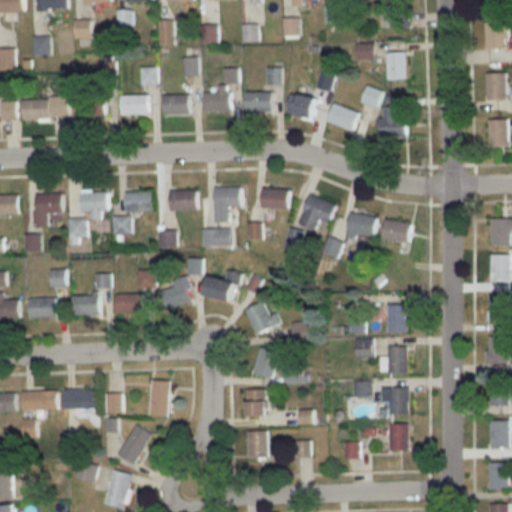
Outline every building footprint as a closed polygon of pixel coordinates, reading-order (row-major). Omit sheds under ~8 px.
[(0,0),(0,11),(25,12),(24,0),(0,0)] [(69,0),(37,0),(38,9),(69,8),(69,0)] [(325,23),(341,23),(341,4),(325,4),(325,23)] [(284,18),(284,36),(300,36),(300,18),(284,18)] [(92,38),(92,20),(75,20),(75,38),(92,38)] [(506,48),(506,22),(487,22),(487,48),(506,48)] [(218,24),(201,24),(201,42),(218,42),(218,24)] [(50,53),(48,37),(34,38),(36,55),(50,53)] [(376,59),(376,43),(357,43),(357,59),(376,59)] [(0,47),(0,68),(15,69),(15,48),(0,47)] [(408,78),(407,51),(388,52),(389,79),(408,78)] [(333,90),(340,60),(326,56),(319,86),(333,90)] [(198,75),(198,57),(183,57),(184,75),(198,75)] [(141,85),(159,85),(159,66),(141,66),(141,85)] [(226,76),(238,75),(238,68),(226,70),(226,76)] [(282,68),(269,68),(269,83),(282,83),(282,68)] [(489,72),(489,99),(508,99),(508,72),(489,72)] [(206,93),(206,111),(231,111),(231,85),(219,85),(219,93),(206,93)] [(382,89),(367,86),(364,102),(379,105),(382,89)] [(273,112),(273,91),(248,91),(248,112),(273,112)] [(289,113),(315,116),(317,96),(292,92),(289,113)] [(79,116),(106,116),(106,94),(79,94),(79,116)] [(122,95),(122,114),(149,114),(149,95),(122,95)] [(163,113),(190,113),(190,95),(163,95),(163,113)] [(69,97),(23,97),(23,117),(69,117),(69,97)] [(1,101),(1,119),(16,119),(16,101),(1,101)] [(329,120),(353,130),(361,112),(336,102),(329,120)] [(383,138),(407,138),(407,116),(402,116),(402,106),(383,105),(383,138)] [(490,119),(490,146),(509,146),(509,119),(490,119)] [(216,221),(230,221),(230,206),(243,206),(243,187),(216,187),(216,221)] [(264,207),(291,207),(291,188),(264,188),(264,207)] [(198,210),(198,190),(171,190),(171,210),(198,210)] [(93,214),(108,214),(108,191),(81,191),(81,211),(93,211),(93,214)] [(126,192),(126,211),(153,211),(153,192),(126,192)] [(0,214),(20,214),(20,195),(0,194),(0,214)] [(36,226),(48,226),(48,213),(63,213),(63,194),(36,194),(36,226)] [(320,219),(331,222),(337,202),(310,194),(301,225),(316,230),(320,219)] [(374,239),(378,216),(352,211),(347,233),(374,239)] [(131,217),(114,217),(114,233),(131,233),(131,217)] [(413,222),(387,218),(384,237),(409,241),(413,222)] [(511,245),(511,231),(511,218),(492,218),(492,245),(511,245)] [(286,248),(297,252),(303,231),(291,228),(286,248)] [(232,244),(232,229),(204,229),(204,244),(232,244)] [(176,231),(160,231),(160,246),(176,246),(176,231)] [(492,281),(511,281),(511,271),(511,255),(492,255),(492,281)] [(67,285),(66,270),(52,270),(52,285),(67,285)] [(228,278),(211,275),(207,295),(236,300),(240,274),(229,272),(228,278)] [(162,291),(168,309),(195,300),(188,276),(174,280),(176,287),(162,291)] [(5,300),(5,292),(0,292),(0,318),(20,319),(20,300),(5,300)] [(74,314),(100,314),(100,294),(74,294),(74,314)] [(118,294),(118,314),(144,314),(144,294),(118,294)] [(509,321),(509,295),(491,295),(490,321),(509,321)] [(31,317),(58,317),(58,298),(31,298),(31,317)] [(268,315),(267,303),(250,306),(254,331),(282,326),(280,313),(268,315)] [(389,332),(408,332),(408,304),(389,304),(389,332)] [(313,336),(309,320),(293,324),(297,340),(313,336)] [(488,363),(509,363),(510,337),(489,336),(488,363)] [(281,352),(263,346),(254,371),(272,378),(281,352)] [(408,372),(408,346),(389,346),(389,372),(408,372)] [(309,366),(288,366),(288,383),(309,383),(309,366)] [(511,405),(511,378),(491,378),(491,405),(511,405)] [(171,380),(152,379),(152,414),(170,415),(171,380)] [(99,388),(65,389),(66,410),(83,410),(83,417),(99,416),(99,388)] [(410,388),(384,388),(384,414),(410,414),(410,388)] [(269,415),(269,389),(248,389),(248,415),(269,415)] [(0,411),(17,411),(17,392),(0,391),(0,411)] [(59,410),(59,391),(23,391),(23,410),(59,410)] [(107,393),(107,411),(124,411),(124,393),(107,393)] [(300,423),(313,423),(313,410),(300,410),(300,423)] [(511,420),(491,421),(492,447),(511,447),(511,420)] [(154,434),(139,424),(120,452),(135,463),(154,434)] [(410,424),(390,424),(390,450),(410,450),(410,424)] [(269,458),(269,430),(250,430),(250,458),(269,458)] [(311,457),(311,441),(296,441),(296,457),(311,457)] [(346,457),(359,458),(360,443),(347,442),(346,457)] [(77,477),(95,482),(99,465),(82,460),(77,477)] [(490,462),(490,489),(509,489),(509,462),(490,462)] [(13,463),(0,463),(0,498),(13,498),(13,463)] [(134,474),(115,469),(106,503),(124,508),(134,474)]
